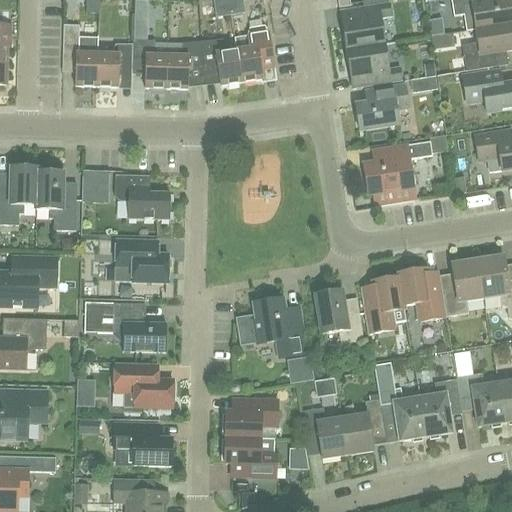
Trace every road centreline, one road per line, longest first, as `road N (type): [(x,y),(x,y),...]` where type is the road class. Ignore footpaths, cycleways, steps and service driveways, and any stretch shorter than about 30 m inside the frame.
road 1 (residential): [(199,511),(196,136)]
road 2 (residential): [(324,511),(511,466)]
road 3 (residential): [(196,136),(32,129)]
road 4 (residential): [(360,247),(511,225)]
road 5 (residential): [(321,118),(341,227),(360,247)]
road 6 (residential): [(32,129),(34,0)]
road 7 (residential): [(196,136),(321,118)]
